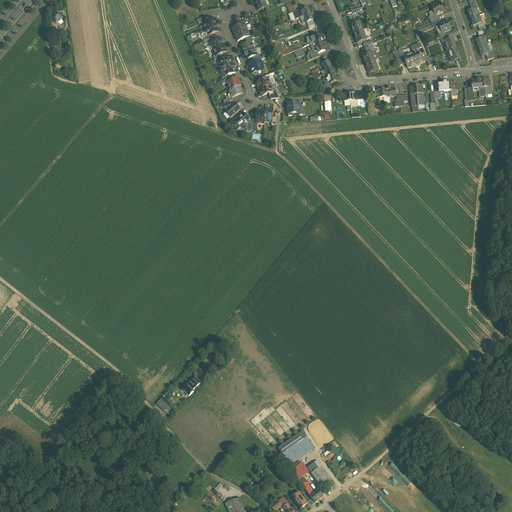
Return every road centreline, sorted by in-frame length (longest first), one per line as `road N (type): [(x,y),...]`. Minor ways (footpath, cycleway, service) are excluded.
road 1 (track): [(479,365),(281,156),(238,139)]
road 2 (unclassified): [(322,503),(511,334)]
road 3 (track): [(155,412),(113,367),(0,279)]
road 4 (residential): [(328,0),(367,83),(475,71)]
road 5 (residential): [(245,0),(248,6),(221,20),(252,102),(304,99)]
road 6 (residential): [(264,511),(214,476),(155,412)]
